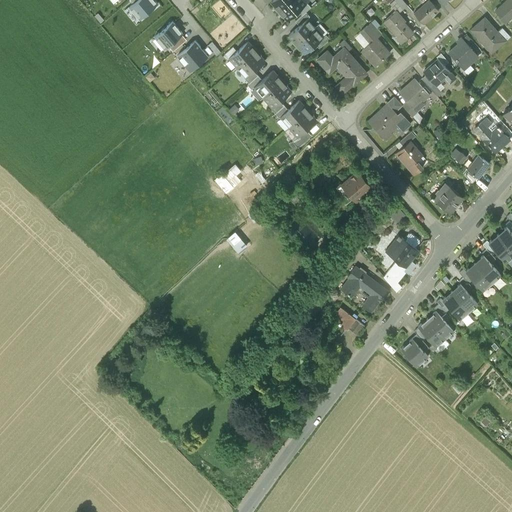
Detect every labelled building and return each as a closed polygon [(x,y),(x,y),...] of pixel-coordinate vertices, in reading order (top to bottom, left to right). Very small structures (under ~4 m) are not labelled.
[(137,0),(134,3),(129,7),(139,19),(157,3),(154,0),(137,0)] [(273,0),(271,2),(279,11),(291,0),(273,0)] [(291,0),(279,11),(287,20),(306,4),(302,0),(291,0)] [(407,6),(402,0),(395,0),(395,1),(403,10),(407,6)] [(511,0),(508,0),(496,12),(504,21),(511,12),(511,0)] [(403,10),(395,1),(390,5),(396,11),(398,14),(403,10)] [(429,1),(423,7),(425,10),(417,17),(424,24),(439,11),(429,1)] [(306,4),(298,11),(302,15),(311,7),(307,3),(306,4)] [(398,14),(396,11),(385,21),(397,35),(396,36),(402,44),(413,33),(401,19),(402,18),(398,14)] [(302,15),(295,21),(299,26),(307,19),(310,16),(306,12),(302,15)] [(502,37),(484,17),(471,28),(489,48),(502,37)] [(299,26),(288,35),(296,44),(315,28),(307,19),(299,26)] [(183,33),(172,21),(154,37),(165,49),(168,46),(182,34),(183,33)] [(315,28),(296,44),(304,53),(315,44),(323,37),(315,28)] [(502,28),(498,32),(506,41),(510,37),(502,28)] [(182,34),(168,46),(173,51),(186,39),(182,34)] [(323,37),(315,44),(319,48),(330,39),(326,35),(323,37)] [(382,44),(376,37),(362,49),(368,56),(369,55),(377,64),(390,53),(385,48),(384,48),(381,45),(382,44)] [(463,38),(458,43),(459,45),(450,53),(463,67),(466,64),(468,66),(479,57),(463,38)] [(352,48),(344,39),(339,44),(343,48),(348,53),(352,48)] [(190,71),(208,55),(213,51),(208,45),(203,49),(195,40),(177,55),(179,57),(178,58),(190,71)] [(221,52),(212,41),(207,45),(208,45),(213,51),(216,56),(221,52)] [(237,51),(229,57),(237,66),(256,50),(248,41),(237,51)] [(233,46),(224,54),(228,59),(229,57),(237,51),(233,46)] [(348,53),(343,48),(330,60),(324,53),(317,59),(329,72),(337,65),(347,76),(337,85),(343,92),(353,83),(354,84),(366,74),(348,53)] [(256,50),(237,66),(246,77),(254,70),(265,61),(256,50)] [(436,55),(438,57),(439,59),(445,65),(449,61),(441,51),(436,55)] [(439,59),(425,71),(427,75),(436,85),(437,85),(440,82),(441,83),(446,79),(450,84),(456,79),(445,65),(439,59)] [(246,77),(245,78),(249,83),(258,75),(254,70),(246,77)] [(262,79),(254,86),(263,97),(282,81),(273,70),(262,79)] [(249,83),(247,84),(251,89),(254,86),(262,79),(258,75),(249,83)] [(436,85),(427,75),(423,79),(439,97),(444,93),(437,85),(436,85)] [(429,95),(416,79),(400,93),(408,102),(414,108),(422,102),(420,100),(427,94),(429,96),(429,95)] [(282,81),(263,97),(273,107),(280,101),(291,91),(282,81)] [(396,97),(383,108),(384,109),(390,116),(393,113),(402,105),(396,97)] [(288,110),(280,116),(290,127),(308,111),(299,100),(288,110)] [(273,107),(271,108),(275,113),(284,105),(280,101),(273,107)] [(414,108),(408,102),(404,106),(413,116),(425,105),(422,102),(414,108)] [(240,109),(235,104),(229,109),(234,114),(240,109)] [(284,105),(275,113),(279,117),(280,116),(288,110),(284,105)] [(393,113),(390,116),(384,109),(369,122),(384,137),(398,125),(404,131),(412,124),(401,112),(396,117),(393,113)] [(308,111),(290,127),(297,136),(306,129),(316,120),(308,111)] [(501,129),(499,127),(492,133),(488,128),(492,124),(487,119),(475,130),(484,140),(484,141),(495,154),(502,148),(500,146),(508,138),(501,130),(501,129)] [(474,127),(468,121),(463,127),(468,132),(474,127)] [(438,127),(433,133),(439,140),(445,134),(438,127)] [(306,129),(297,136),(292,140),(297,147),(311,135),(306,129)] [(411,132),(402,140),(406,144),(410,141),(415,136),(411,132)] [(406,144),(395,153),(401,160),(403,159),(409,166),(408,167),(415,175),(424,168),(417,161),(421,158),(420,157),(423,155),(410,141),(406,144)] [(455,158),(460,154),(456,150),(451,155),(455,158)] [(468,158),(462,153),(459,157),(457,160),(463,165),(468,158)] [(479,156),(468,169),(479,177),(489,164),(479,156)] [(221,175),(213,180),(224,196),(240,184),(236,178),(241,175),(235,166),(222,176),(221,175)] [(479,177),(468,169),(464,174),(474,185),(479,178),(479,177)] [(358,171),(342,184),(340,183),(335,187),(341,194),(343,192),(348,198),(351,196),(356,201),(372,187),(358,171)] [(463,197),(446,184),(439,192),(439,191),(434,197),(432,195),(430,197),(433,199),(434,199),(450,213),(463,197)] [(407,213),(392,196),(382,205),(397,221),(407,213)] [(511,233),(506,227),(497,235),(511,251),(511,233)] [(235,231),(226,238),(238,251),(246,244),(235,231)] [(418,251),(398,234),(396,237),(397,238),(391,245),(396,249),(391,255),(397,260),(409,269),(413,263),(410,261),(418,251)] [(511,256),(511,251),(497,235),(488,242),(496,252),(505,262),(511,256)] [(488,242),(487,241),(483,245),(486,249),(492,255),(496,252),(488,242)] [(492,255),(486,249),(482,253),(483,255),(491,264),(495,260),(492,255)] [(491,264),(483,255),(474,263),(491,283),(500,275),(491,264)] [(317,259),(312,265),(316,268),(320,262),(317,259)] [(409,269),(397,260),(384,277),(396,291),(401,287),(397,283),(409,269)] [(491,283),(474,263),(465,271),(473,280),(482,291),(491,283)] [(389,291),(355,266),(348,276),(350,277),(341,288),(351,296),(360,285),(374,296),(365,307),(371,311),(379,300),(381,301),(389,291)] [(465,271),(464,269),(459,273),(463,278),(468,284),(473,280),(465,271)] [(468,284),(463,278),(459,282),(460,284),(468,292),(472,288),(468,284)] [(316,284),(300,304),(310,312),(326,292),(316,284)] [(468,292),(460,284),(451,291),(468,311),(477,304),(468,292)] [(468,311),(451,291),(442,299),(450,308),(459,319),(468,311)] [(442,299),(441,298),(436,301),(438,304),(445,312),(450,308),(442,299)] [(445,312),(438,304),(434,308),(436,310),(441,317),(446,313),(445,312)] [(354,319),(339,307),(334,314),(340,319),(340,326),(346,330),(347,328),(354,319)] [(441,317),(436,310),(427,318),(445,339),(454,331),(445,321),(441,317)] [(446,313),(441,317),(445,321),(450,318),(446,313)] [(445,339),(427,318),(418,326),(419,327),(426,336),(433,344),(436,347),(445,339)] [(364,326),(354,319),(347,328),(356,335),(364,326)] [(426,336),(419,327),(414,331),(417,334),(422,340),(426,336)] [(428,348),(417,334),(412,338),(424,352),(428,348)] [(412,338),(401,348),(416,366),(428,356),(424,352),(412,338)] [(433,344),(429,348),(433,352),(437,348),(436,347),(433,344)] [(257,405),(254,411),(265,418),(268,412),(257,405)]
